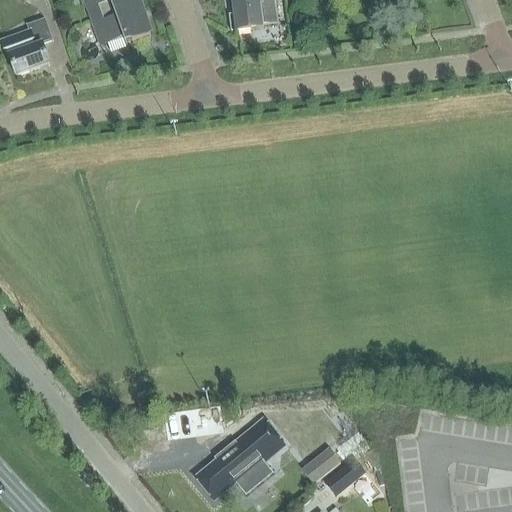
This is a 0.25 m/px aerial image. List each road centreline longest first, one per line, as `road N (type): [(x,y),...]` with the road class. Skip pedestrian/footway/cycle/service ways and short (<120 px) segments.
road 1 (unclassified): [(206,97),(499,61)]
road 2 (unclassified): [(141,511),(0,338)]
road 3 (unclassified): [(0,126),(206,97)]
